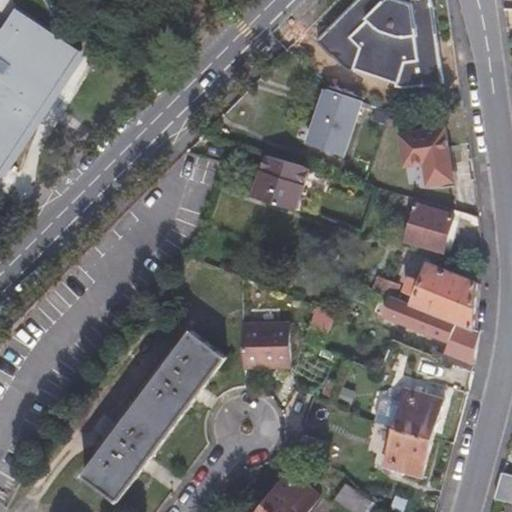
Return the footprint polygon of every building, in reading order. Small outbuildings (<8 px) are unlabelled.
[(449,87),(435,0),(359,0),(312,47),(341,78),(346,80),(348,78),(393,92),(392,94),(398,96),(449,87)] [(0,170),(3,172),(88,49),(26,6),(13,26),(0,17),(0,170)] [(355,99),(321,88),(304,141),(338,153),(355,99)] [(458,176),(450,127),(406,135),(410,159),(429,156),(433,181),(458,176)] [(312,166),(267,154),(253,197),(297,212),(312,166)] [(456,211),(421,201),(412,239),(455,251),(459,233),(452,231),(456,211)] [(441,315),(476,328),(479,302),(481,282),(432,266),(426,282),(417,278),(413,291),(415,293),(412,303),(420,306),(441,315)] [(392,281),(387,293),(392,295),(400,298),(404,286),(392,281)] [(476,358),(481,330),(476,328),(441,315),(420,306),(412,303),(400,298),(392,295),(387,307),(408,316),(406,323),(448,340),(444,353),(475,365),(476,358)] [(335,314),(318,307),(309,330),(325,337),(335,314)] [(291,321),(243,323),(246,367),(293,365),(291,321)] [(221,348),(185,325),(87,477),(123,500),(221,348)] [(312,369),(305,383),(315,389),(322,376),(312,369)] [(357,391),(343,386),(338,400),(351,406),(357,391)] [(395,429),(432,439),(444,399),(406,389),(395,429)] [(423,475),(432,439),(395,429),(385,466),(423,475)] [(325,442),(326,437),(303,431),(300,446),(323,452),(325,442)] [(289,471),(266,503),(277,511),(309,511),(322,495),(289,471)] [(500,482),(496,499),(511,503),(511,473),(503,471),(500,482)] [(362,511),(372,501),(350,482),(338,497),(354,511),(362,511)] [(385,497),(373,485),(367,492),(379,503),(385,497)] [(277,511),(266,503),(260,511),(277,511)]
